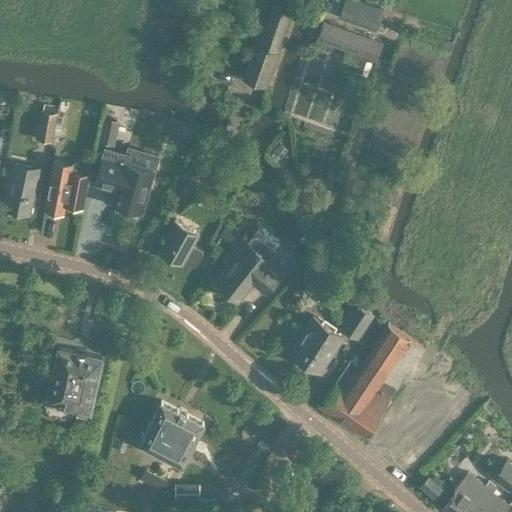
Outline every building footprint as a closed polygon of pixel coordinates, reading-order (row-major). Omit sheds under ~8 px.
[(288,0),(285,0),(283,5),(297,11),(299,4),(288,0)] [(340,16),(345,0),(332,0),(328,12),(340,16)] [(366,1),(362,0),(345,0),(340,16),(339,17),(377,30),(385,8),(374,4),(371,3),(366,1)] [(260,46),(278,52),(292,13),(273,6),(260,46)] [(324,21),(317,39),(376,61),(383,43),(324,21)] [(278,52),(260,46),(255,44),(243,79),(267,88),(279,53),(278,52)] [(40,111),(35,139),(52,142),(57,114),(40,111)] [(104,117),(98,142),(115,146),(121,121),(115,120),(105,118),(104,117)] [(102,157),(94,185),(115,192),(111,206),(117,208),(120,212),(129,215),(133,213),(143,215),(156,172),(125,162),(124,164),(102,157)] [(57,159),(47,210),(64,214),(66,204),(83,208),(91,166),(57,159)] [(31,216),(41,170),(16,165),(6,211),(31,216)] [(201,250),(193,245),(198,235),(175,224),(160,254),(183,265),(184,262),(192,266),(197,265),(203,254),(201,250)] [(271,252),(271,249),(257,237),(254,238),(249,245),(246,242),(212,283),(235,303),(250,284),(263,295),(280,275),(267,264),(268,262),(265,259),(271,252)] [(355,341),(372,316),(357,305),(337,334),(313,318),(288,353),(319,374),(346,335),(355,341)] [(424,350),(422,349),(386,324),(359,364),(353,360),(322,407),(365,436),(424,350)] [(92,411),(104,356),(59,346),(47,401),(79,408),(77,415),(88,418),(89,411),(92,411)] [(162,454),(184,411),(163,400),(141,443),(162,454)] [(453,424),(467,406),(459,400),(444,418),(453,424)] [(17,419),(34,424),(37,412),(20,408),(17,419)] [(184,411),(162,454),(183,464),(205,422),(184,411)] [(511,462),(508,459),(493,478),(511,492),(511,462)] [(153,484),(157,475),(146,470),(142,478),(153,484)] [(505,511),(509,507),(491,492),(469,474),(454,492),(457,494),(445,509),(447,511),(505,511)] [(157,475),(153,484),(164,489),(168,481),(157,475)] [(430,495),(439,485),(428,475),(419,486),(430,495)] [(176,484),(176,500),(200,501),(200,484),(176,484)]
